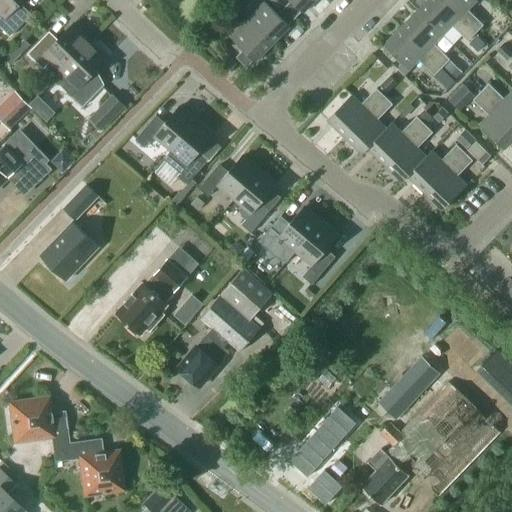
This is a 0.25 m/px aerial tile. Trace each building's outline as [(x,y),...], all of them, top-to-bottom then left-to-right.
[(0,0),(0,26),(10,37),(32,15),(20,4),(24,0),(0,0)] [(304,13),(316,0),(290,0),(291,1),(285,8),(295,19),(302,12),(304,13)] [(428,0),(418,11),(443,35),(452,26),(468,42),(476,33),(442,0),(428,0)] [(477,0),(442,0),(476,33),(484,25),(468,10),(478,1),(477,0)] [(265,2),(248,20),(273,45),(290,27),(289,25),(295,19),(285,8),(278,15),(265,2)] [(418,11),(401,28),(442,68),(450,60),(435,44),(443,35),(418,11)] [(248,20),(231,38),(243,50),(236,58),(247,68),(254,61),(256,62),(273,45),(248,20)] [(51,61),(62,71),(92,40),(75,23),(58,40),(50,32),(28,54),(44,69),(51,61)] [(401,28),(384,45),(409,70),(419,60),(434,76),(442,68),(401,28)] [(478,36),(470,43),(478,51),(486,44),(478,36)] [(21,55),(31,45),(25,39),(15,49),(21,55)] [(62,71),(54,79),(62,87),(71,96),(83,107),(104,85),(93,74),(109,57),(92,40),(62,71)] [(498,51),(508,61),(511,57),(511,51),(504,44),(498,51)] [(238,62),(224,49),(218,56),(231,69),(238,62)] [(450,60),(444,66),(456,78),(462,72),(450,60)] [(390,76),(381,85),(388,92),(397,83),(390,76)] [(511,92),(505,99),(489,84),(481,92),(511,122),(511,92)] [(461,111),(476,96),(465,85),(450,100),(461,111)] [(345,137),(385,96),(377,89),(362,104),(352,95),(327,120),(345,137)] [(32,108),(16,91),(0,105),(0,119),(9,129),(32,108)] [(511,142),(511,122),(481,92),(473,100),(489,116),(480,125),(505,150),(511,142)] [(113,94),(93,115),(105,127),(125,107),(113,94)] [(387,130),(386,129),(378,120),(393,104),(385,96),(345,137),(363,155),(368,149),(387,130)] [(155,136),(172,150),(196,122),(179,107),(162,127),(153,120),(135,140),(145,148),(155,136)] [(444,107),(434,117),(440,123),(449,113),(444,107)] [(425,110),(419,116),(426,123),(433,117),(425,110)] [(385,166),(426,125),(417,117),(402,132),(392,123),(386,129),(387,130),(368,149),(385,166)] [(207,161),(198,154),(213,136),(196,122),(172,150),(165,159),(181,173),(178,176),(187,184),(207,161)] [(427,158),(426,157),(418,148),(433,133),(426,125),(385,166),(403,183),(408,177),(427,158)] [(0,184),(8,177),(26,195),(52,169),(47,163),(50,160),(19,128),(0,146),(0,184)] [(457,139),(467,149),(476,139),(467,130),(457,139)] [(477,141),(469,150),(483,164),(491,156),(477,141)] [(425,194),(466,153),(457,145),(442,160),(432,151),(426,157),(427,158),(408,177),(425,194)] [(58,158),(58,164),(65,171),(75,161),(65,151),(58,158)] [(425,194),(443,211),(467,186),(458,176),(473,161),(466,153),(425,194)] [(219,184),(236,199),(260,170),(243,156),(230,171),(220,164),(200,188),(209,196),(219,184)] [(273,208),(263,200),(277,185),(260,170),(236,199),(242,204),(243,214),(248,218),(242,225),(251,233),(273,208)] [(99,196),(87,184),(63,208),(76,220),(99,196)] [(179,191),(170,202),(177,207),(186,196),(179,191)] [(198,197),(192,204),(199,211),(205,203),(198,197)] [(296,250),(297,250),(321,222),(304,208),(287,228),(278,220),(260,241),(283,260),(284,259),(286,261),(296,250)] [(67,280),(99,246),(74,222),(42,255),(67,280)] [(321,222),(297,250),(313,265),(303,277),(312,285),(330,264),(321,256),(338,237),(321,222)] [(227,250),(237,259),(246,250),(247,249),(241,243),(232,244),(227,250)] [(246,250),(237,259),(245,266),(253,256),(246,250)] [(164,302),(186,277),(166,260),(153,275),(154,276),(145,286),(142,284),(116,313),(141,335),(147,328),(149,330),(163,315),(160,313),(167,305),(164,302)] [(199,386),(218,365),(217,364),(228,351),(223,346),(228,340),(241,351),(261,328),(251,319),(274,293),(245,267),(201,317),(213,328),(178,368),(199,386)] [(422,357),(388,393),(406,410),(440,373),(422,357)] [(382,505),(413,473),(438,496),(500,431),(448,382),(399,433),(390,424),(380,435),(392,447),(389,450),(386,448),(368,467),(374,473),(362,486),(382,505)] [(56,460),(68,444),(65,419),(52,420),(49,397),(9,402),(15,442),(53,437),(56,460)] [(308,476),(356,423),(338,407),(290,460),(308,476)] [(68,444),(56,460),(78,458),(84,496),(123,491),(118,452),(95,455),(93,441),(68,444)] [(330,464),(314,482),(332,498),(348,480),(330,464)] [(0,511),(21,511),(23,509),(6,493),(14,485),(0,471),(0,511)] [(162,483),(142,503),(151,511),(156,511),(174,495),(162,483)]
